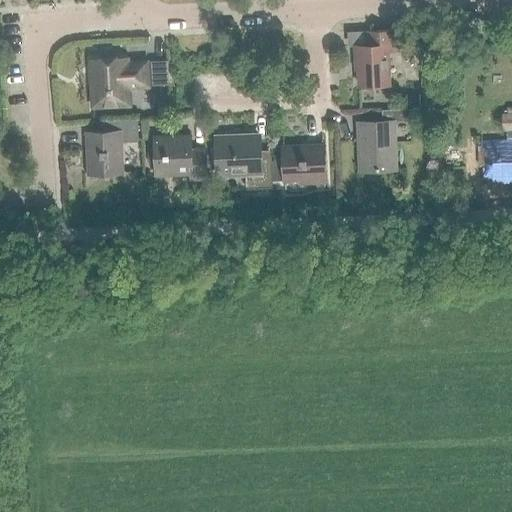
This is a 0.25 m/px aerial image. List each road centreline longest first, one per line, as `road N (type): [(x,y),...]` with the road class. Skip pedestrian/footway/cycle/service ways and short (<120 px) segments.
road 1 (residential): [(137,19),(473,0)]
road 2 (residential): [(0,200),(44,197),(32,27),(137,19)]
